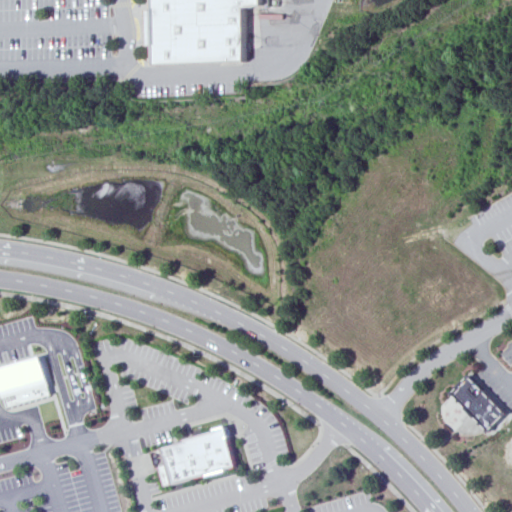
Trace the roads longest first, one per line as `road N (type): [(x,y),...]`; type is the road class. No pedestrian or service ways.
road 1 (tertiary): [(476,511),(382,418),(282,347),(144,285),(0,251)]
road 2 (tertiary): [(0,279),(126,309),(243,359),(343,424),(437,511)]
